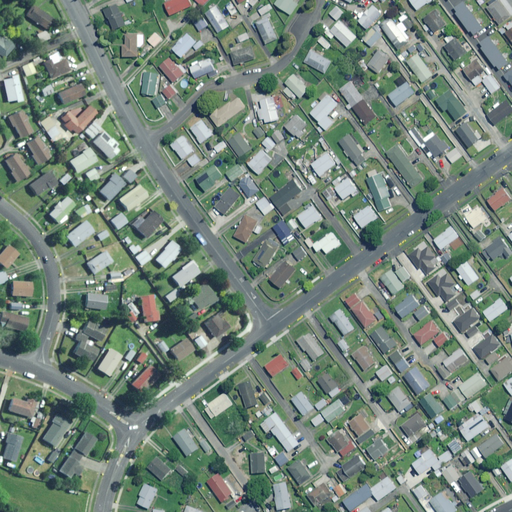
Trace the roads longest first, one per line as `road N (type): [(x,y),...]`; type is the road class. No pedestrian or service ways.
road 1 (tertiary): [(272,327),(497,161)]
road 2 (residential): [(143,143),(210,87),(281,64),(319,0)]
road 3 (residential): [(272,327),(143,143)]
road 4 (residential): [(36,369),(54,310),(54,279),(35,235),(0,203)]
road 5 (tertiary): [(136,432),(272,327)]
road 6 (residential): [(143,143),(69,0)]
road 7 (unknown): [(438,0),(511,95)]
